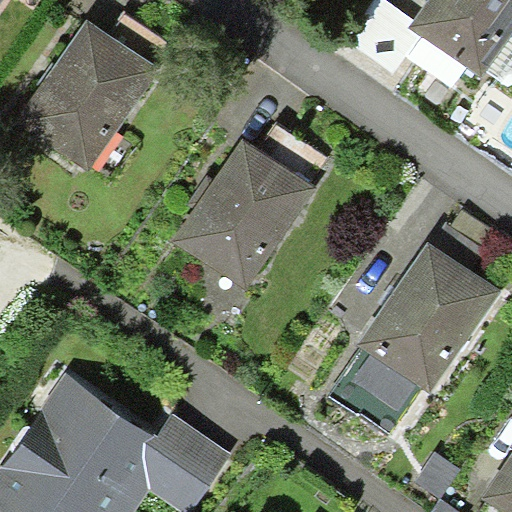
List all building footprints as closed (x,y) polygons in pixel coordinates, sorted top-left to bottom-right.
[(511,0),(431,0),(414,25),(422,30),(403,57),(447,88),(466,62),(475,68),(511,15),(511,0)] [(82,162),(164,46),(120,15),(102,41),(84,29),(21,119),(82,162)] [(323,159),(284,133),(272,125),(251,155),(240,148),(178,238),(239,281),(323,159)] [(424,384),(487,293),(425,251),(362,341),(372,348),(352,376),(395,406),(415,377),(424,384)] [(157,429),(59,371),(0,468),(0,497),(24,511),(116,511),(142,468),(187,495),(218,445),(166,414),(157,429)] [(511,511),(511,456),(507,464),(511,467),(511,474),(486,511),(511,511)]
